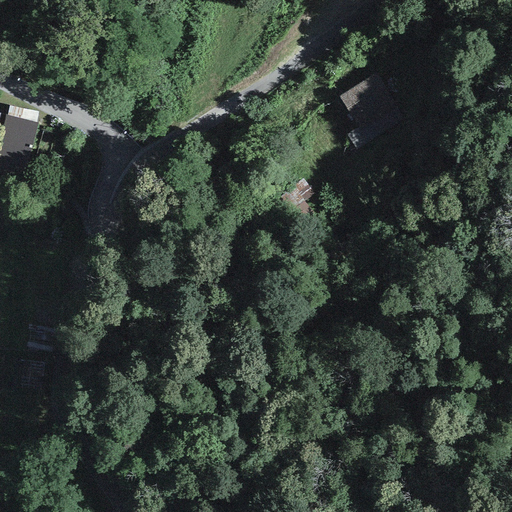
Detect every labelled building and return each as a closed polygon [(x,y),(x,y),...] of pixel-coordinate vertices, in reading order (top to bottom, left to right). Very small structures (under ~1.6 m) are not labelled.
[(373,73),(338,97),(358,126),(345,134),(357,152),(405,120),(373,73)] [(35,124),(2,116),(0,123),(0,171),(23,177),(35,124)] [(313,192),(301,178),(282,194),(295,208),(313,192)] [(56,328),(30,325),(26,351),(52,355),(56,328)] [(44,364),(21,361),(18,389),(41,392),(44,364)]
